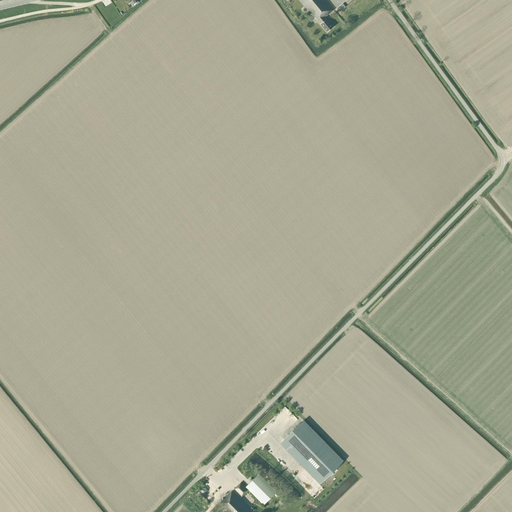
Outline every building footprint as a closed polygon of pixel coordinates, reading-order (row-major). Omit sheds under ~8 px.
[(299,0),(307,8),(315,19),(316,18),(318,20),(317,22),(319,23),(320,23),(327,32),(333,27),(325,17),(333,10),(325,0),(299,0)] [(329,0),(336,8),(346,0),(329,0)] [(341,461),(302,422),(284,440),(323,479),(341,461)] [(277,492),(258,474),(245,487),(264,505),(277,492)] [(234,489),(241,496),(247,490),(240,483),(234,489)] [(232,491),(218,505),(225,511),(252,511),(254,510),(251,507),(249,509),(232,491)]
